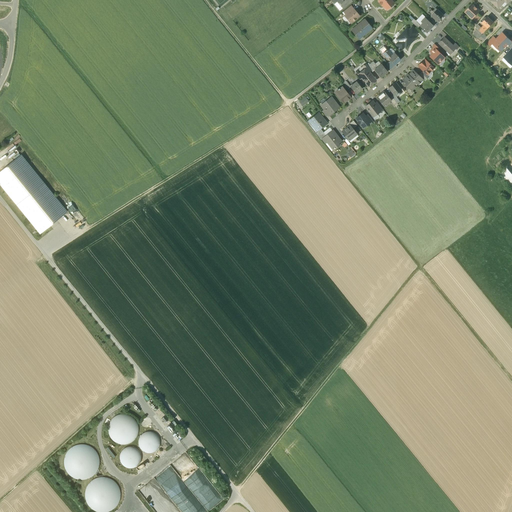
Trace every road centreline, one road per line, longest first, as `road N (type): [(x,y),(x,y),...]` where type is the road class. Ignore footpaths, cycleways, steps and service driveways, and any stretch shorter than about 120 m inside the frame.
road 1 (track): [(252,511),(0,198)]
road 2 (track): [(204,0),(341,169),(474,52)]
road 3 (track): [(423,270),(236,492)]
road 4 (track): [(290,101),(45,255)]
road 5 (track): [(341,169),(511,378)]
road 6 (track): [(0,501),(141,374)]
road 7 (residential): [(466,0),(336,120)]
road 8 (track): [(290,101),(408,0)]
